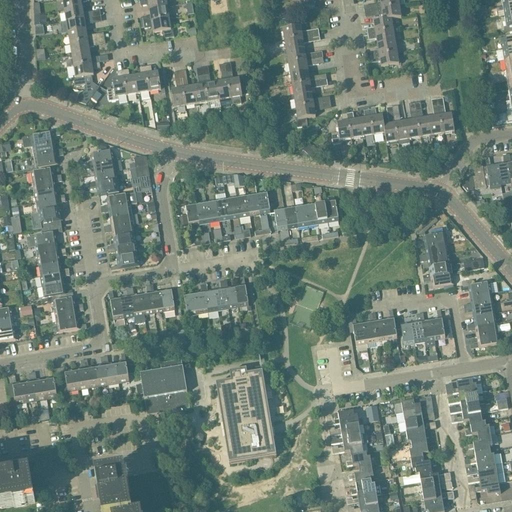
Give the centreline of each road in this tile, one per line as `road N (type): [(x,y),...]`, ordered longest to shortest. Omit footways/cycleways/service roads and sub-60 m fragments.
road 1 (residential): [(441,195),(171,152)]
road 2 (residential): [(437,87),(351,101),(342,43),(348,0)]
road 3 (residential): [(330,346),(337,388),(467,369)]
road 4 (residential): [(113,0),(124,51),(196,61),(234,57)]
road 5 (residential): [(0,365),(100,344),(94,286)]
road 6 (residential): [(467,369),(455,296),(375,309)]
road 7 (residential): [(171,152),(25,106)]
road 8 (residential): [(89,511),(79,449),(0,463)]
road 9 (residential): [(175,273),(162,202),(171,152)]
